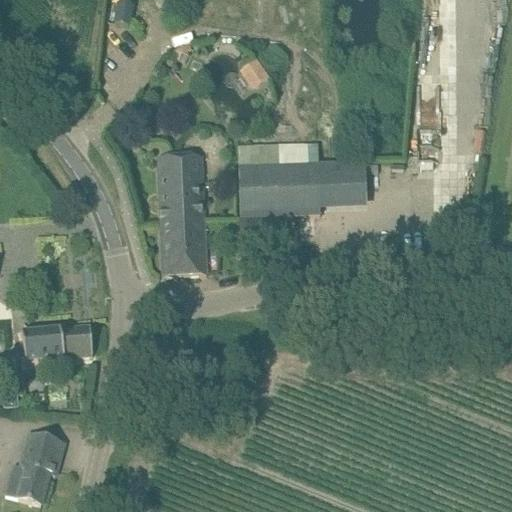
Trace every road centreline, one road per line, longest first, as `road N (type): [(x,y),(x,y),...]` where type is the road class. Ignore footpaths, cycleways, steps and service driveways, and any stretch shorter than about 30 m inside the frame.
road 1 (tertiary): [(511,286),(285,293),(121,311)]
road 2 (tertiary): [(121,311),(116,259),(85,180),(0,86)]
road 3 (tertiary): [(83,511),(119,354),(121,311)]
